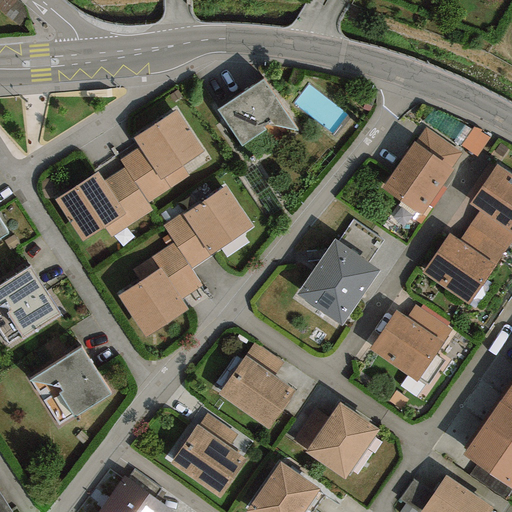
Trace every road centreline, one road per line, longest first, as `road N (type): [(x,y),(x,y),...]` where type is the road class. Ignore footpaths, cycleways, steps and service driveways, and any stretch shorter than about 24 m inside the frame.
road 1 (tertiary): [(410,77),(306,45),(221,42),(80,59)]
road 2 (residential): [(410,77),(228,308)]
road 3 (residential): [(228,308),(420,445)]
road 4 (residential): [(228,308),(111,440)]
road 5 (residential): [(111,440),(213,511)]
